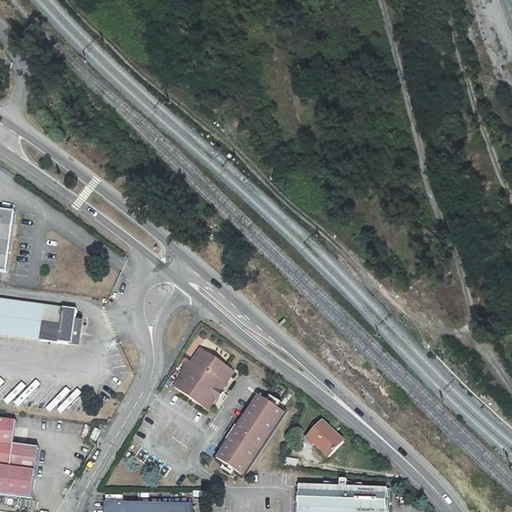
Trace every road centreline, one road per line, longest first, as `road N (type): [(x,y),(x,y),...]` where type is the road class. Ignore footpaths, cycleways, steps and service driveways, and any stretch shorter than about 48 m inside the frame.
road 1 (track): [(477,320),(447,332),(398,307),(68,0)]
road 2 (track): [(511,384),(484,338),(429,188),(381,0)]
road 3 (unclassified): [(176,280),(149,327),(152,370),(76,511)]
road 4 (secondary): [(188,264),(0,119)]
road 5 (secondary): [(362,421),(188,264)]
road 6 (secondary): [(176,280),(362,421)]
road 7 (secondary): [(0,152),(176,280)]
road 8 (track): [(446,0),(495,166),(511,198)]
road 9 (secondary): [(453,511),(362,421)]
road 10 (unknown): [(289,511),(285,497),(228,488),(191,457)]
